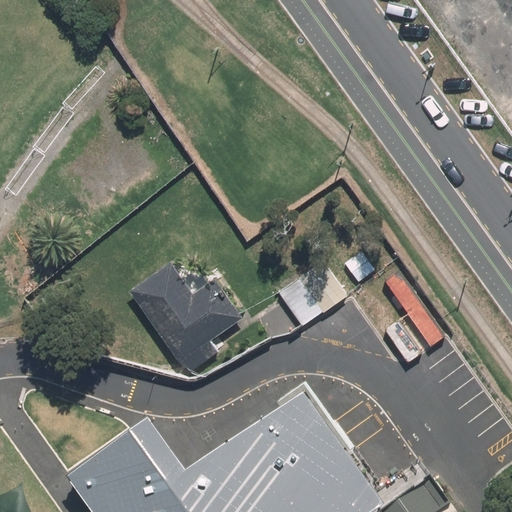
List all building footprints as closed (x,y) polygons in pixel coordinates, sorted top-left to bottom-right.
[(180,363),(244,318),(215,278),(193,293),(171,260),(129,290),(180,363)] [(323,313),(349,295),(325,261),(300,279),(323,313)] [(374,282),(356,295),(401,356),(431,335),(407,301),(394,311),(374,282)] [(451,338),(415,363),(460,427),(495,402),(451,338)] [(98,511),(372,511),(383,505),(308,397),(192,476),(157,424),(76,479),(98,511)] [(511,475),(511,437),(491,410),(450,441),(489,493),(511,475)] [(458,505),(463,511),(494,511),(460,465),(439,480),(458,505)] [(436,511),(448,504),(429,476),(378,511),(436,511)]
